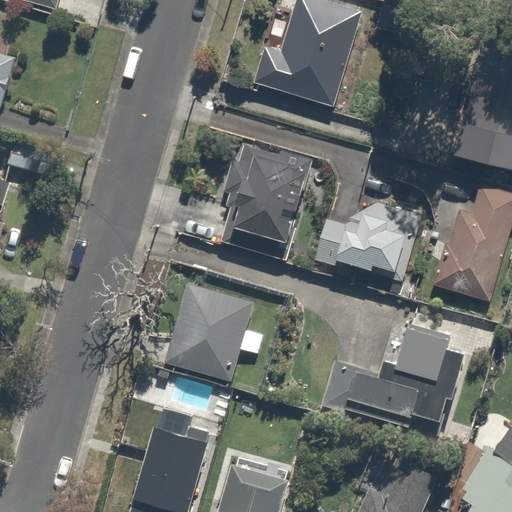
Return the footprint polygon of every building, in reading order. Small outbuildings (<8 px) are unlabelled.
[(349,6),(327,0),(288,0),(276,46),(262,42),(251,84),(323,103),(349,6)] [(0,99),(13,55),(0,51),(0,99)] [(511,166),(511,81),(467,72),(450,153),(511,166)] [(274,162),(244,153),(239,171),(225,167),(219,188),(233,192),(223,227),(277,242),(286,211),(262,204),(274,162)] [(511,210),(511,192),(479,182),(470,211),(456,207),(434,283),(486,299),(511,210)] [(417,214),(372,200),(343,219),(324,217),(313,252),(364,267),(366,262),(382,267),(380,272),(398,278),(417,214)] [(225,377),(246,298),(181,281),(161,360),(225,377)] [(442,336),(399,324),(391,355),(380,352),(375,368),(325,354),(313,399),(403,425),(406,416),(429,422),(437,392),(443,394),(456,348),(439,343),(442,336)] [(511,511),(511,421),(508,419),(491,447),(486,444),(454,495),(465,502),(459,511),(511,511)] [(179,511),(202,437),(150,421),(121,511),(179,511)] [(412,511),(428,480),(389,461),(377,488),(359,480),(344,511),(412,511)] [(279,511),(289,480),(226,462),(211,511),(279,511)]
